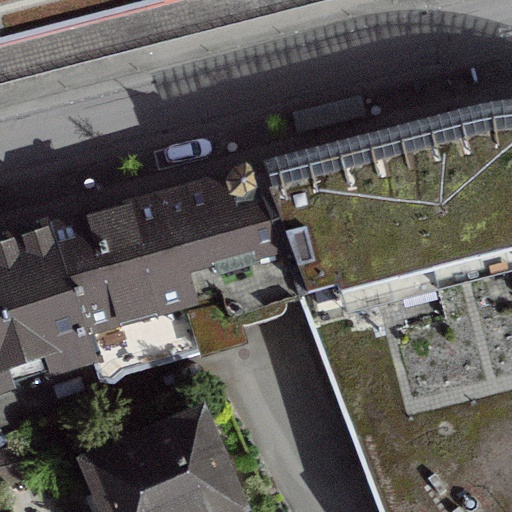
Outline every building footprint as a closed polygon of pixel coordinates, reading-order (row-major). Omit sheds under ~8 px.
[(0,0),(0,82),(183,36),(324,0),(0,0)] [(373,511),(425,511),(511,438),(511,115),(478,119),(284,169),(285,173),(306,168),(310,185),(269,196),(264,181),(259,183),(258,179),(251,181),(296,304),(373,511)] [(237,341),(232,324),(296,304),(251,181),(235,185),(235,184),(49,236),(93,375),(96,387),(111,389),(122,380),(206,355),(205,351),(237,341)] [(12,442),(102,405),(96,387),(93,375),(49,236),(0,251),(0,441),(3,446),(12,442)] [(235,511),(197,422),(86,470),(98,498),(84,504),(87,511),(235,511)] [(511,511),(511,438),(425,511),(511,511)] [(0,511),(0,486),(22,481),(14,451),(0,455),(0,511)]
